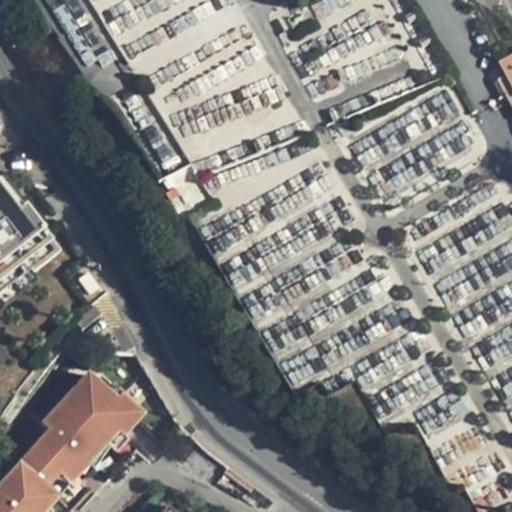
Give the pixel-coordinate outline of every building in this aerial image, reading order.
[(509,76),(511,80),(511,60),(503,65),(509,76)] [(510,102),(511,100),(511,80),(509,76),(501,82),(510,102)] [(0,288),(58,244),(1,171),(0,171),(0,288)] [(104,377),(97,370),(51,420),(58,427),(0,491),(0,511),(44,511),(45,511),(50,511),(58,503),(74,486),(82,477),(97,460),(104,452),(127,427),(131,430),(149,409),(128,391),(118,402),(110,394),(116,387),(104,377)] [(118,402),(128,391),(108,372),(104,377),(116,387),(110,394),(118,402)] [(131,430),(127,427),(104,452),(106,454),(118,440),(124,445),(134,434),(131,430)] [(105,467),(97,460),(82,477),(90,484),(105,467)] [(81,493),(74,486),(58,503),(66,510),(81,493)] [(181,511),(182,511),(183,511),(187,511),(189,510),(178,500),(166,511),(181,511)]
